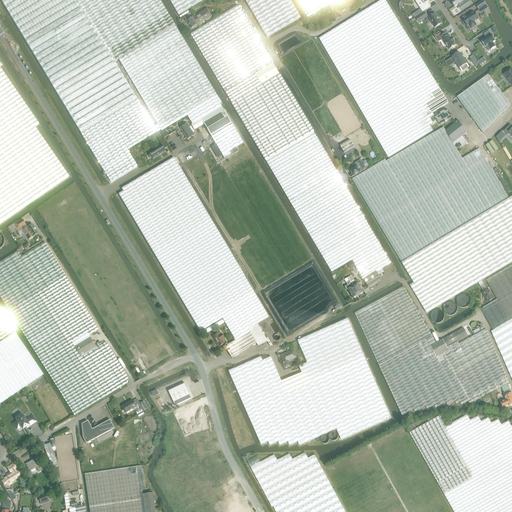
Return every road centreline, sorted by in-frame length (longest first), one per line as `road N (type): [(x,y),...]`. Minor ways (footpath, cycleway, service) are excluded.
road 1 (unclassified): [(194,354),(0,31)]
road 2 (unclassified): [(1,458),(194,354)]
road 3 (unclassified): [(511,383),(480,313),(436,335),(396,277)]
road 4 (unclassified): [(260,511),(225,446),(200,367)]
road 5 (unclassified): [(200,367),(280,346),(332,311)]
road 6 (unclassified): [(267,44),(294,26),(316,34),(372,0)]
